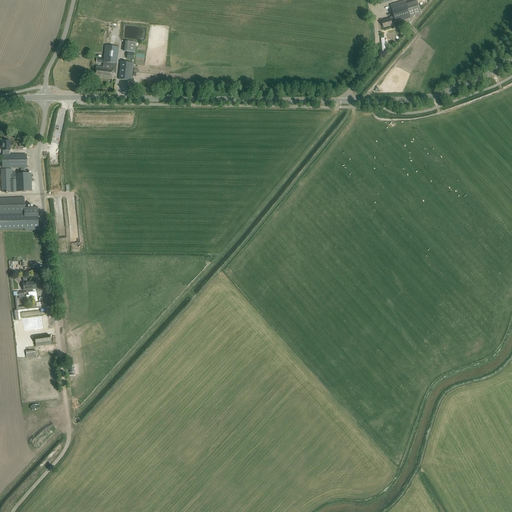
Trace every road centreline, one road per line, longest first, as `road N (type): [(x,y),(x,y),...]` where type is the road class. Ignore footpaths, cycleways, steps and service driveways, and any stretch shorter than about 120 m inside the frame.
road 1 (tertiary): [(45,97),(419,100),(511,56)]
road 2 (unclassified): [(12,511),(68,438),(38,163),(45,97)]
